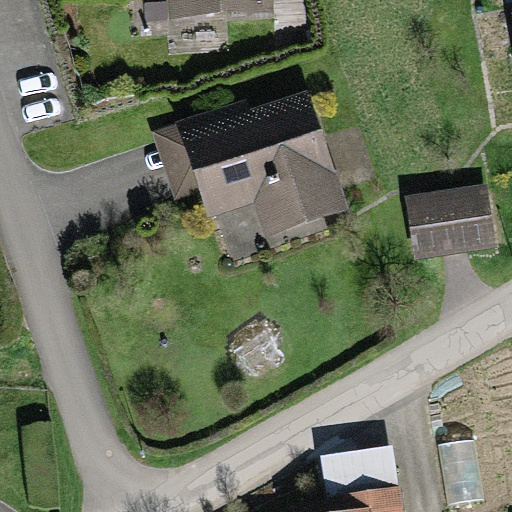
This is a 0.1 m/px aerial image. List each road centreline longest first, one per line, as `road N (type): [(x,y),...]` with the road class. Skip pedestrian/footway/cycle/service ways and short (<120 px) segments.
road 1 (residential): [(511,311),(183,511)]
road 2 (residential): [(0,201),(115,511)]
road 3 (unknown): [(400,377),(448,511)]
